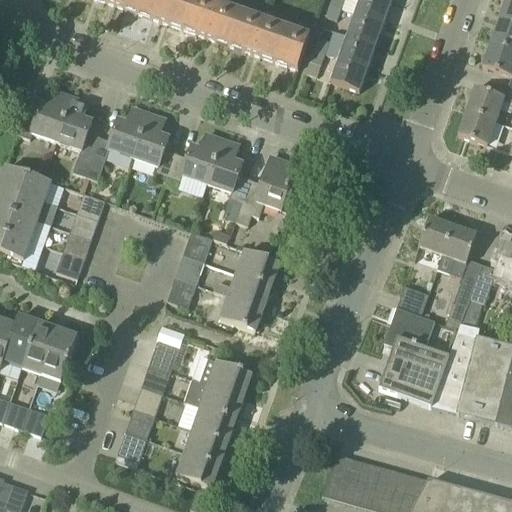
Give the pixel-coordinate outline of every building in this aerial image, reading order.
[(87,0),(114,9),(117,0),(87,0)] [(117,0),(114,9),(160,26),(169,0),(117,0)] [(169,0),(160,26),(175,31),(205,42),(217,9),(191,0),(169,0)] [(341,13),(345,1),(340,0),(332,0),(329,9),(341,13)] [(376,0),(360,0),(354,18),(383,28),(391,5),(376,0)] [(511,1),(508,0),(507,0),(499,23),(511,27),(511,1)] [(263,25),(247,20),(217,9),(205,42),(251,58),(263,25)] [(341,13),(329,9),(325,21),(336,25),(341,13)] [(354,18),(346,40),(375,50),(383,28),(354,18)] [(511,54),(511,27),(499,23),(491,47),(511,54)] [(263,25),(251,58),(297,74),(310,42),(263,25)] [(367,73),(375,50),(346,40),(338,64),(367,73)] [(317,42),(313,54),(325,58),(329,46),(317,42)] [(511,93),(511,54),(491,47),(482,71),(509,81),(506,91),(511,93)] [(320,69),(325,58),(313,54),(309,65),(320,69)] [(367,73),(338,64),(330,86),(359,96),(367,73)] [(511,93),(506,91),(502,101),(504,102),(503,104),(511,107),(511,93)] [(504,102),(502,101),(475,92),(466,116),(495,126),(503,104),(504,102)] [(32,136),(57,145),(72,102),(55,96),(50,112),(41,109),(37,119),(25,115),(17,139),(29,143),(32,136)] [(72,176),(85,181),(99,141),(87,137),(91,126),(82,123),(88,108),(72,102),(57,145),(81,153),(72,176)] [(133,164),(149,119),(132,113),(127,128),(118,125),(110,145),(99,141),(85,181),(97,185),(108,155),(133,164)] [(487,150),(495,126),(466,116),(458,140),(487,150)] [(165,124),(149,119),(133,164),(157,172),(155,178),(167,183),(176,158),(164,153),(168,143),(159,140),(165,124)] [(181,181),(206,190),(221,144),(206,139),(200,154),(191,151),(187,162),(176,158),(167,183),(179,187),(181,181)] [(228,204),(241,209),(249,184),(238,180),(242,169),(233,166),(238,150),(221,144),(206,190),(230,198),(228,204)] [(261,188),(249,184),(241,209),(234,228),(247,233),(251,219),(259,222),(263,209),(281,215),(296,170),(270,161),(261,188)] [(0,186),(0,190),(44,207),(51,187),(5,171),(0,186)] [(44,207),(0,190),(0,212),(37,226),(44,207)] [(105,206),(86,199),(83,198),(76,218),(96,226),(105,206)] [(37,226),(0,212),(0,234),(30,246),(37,226)] [(76,218),(69,238),(91,246),(96,226),(76,218)] [(442,260),(452,231),(428,222),(418,252),(442,260)] [(476,239),(452,231),(442,260),(453,264),(448,279),(461,283),(476,239)] [(21,271),(23,265),(30,246),(0,234),(0,256),(6,259),(4,265),(21,271)] [(190,237),(182,261),(204,269),(212,245),(190,237)] [(91,246),(69,238),(66,246),(88,254),(91,246)] [(493,282),(511,288),(511,251),(505,249),(493,282)] [(280,268),(264,263),(244,256),(236,279),(271,291),(280,268)] [(62,258),(55,276),(77,284),(83,266),(62,258)] [(177,275),(174,282),(196,290),(199,283),(177,275)] [(263,314),(271,291),(236,279),(231,293),(216,287),(213,296),(228,301),(263,314)] [(492,285),(478,280),(473,292),(470,304),(484,309),(492,285)] [(193,298),(196,290),(174,282),(171,290),(193,298)] [(445,330),(458,334),(461,329),(470,304),(473,292),(460,287),(445,330)] [(404,291),(396,313),(420,321),(427,299),(404,291)] [(263,314),(228,301),(219,325),(255,338),(263,314)] [(434,326),(420,321),(396,313),(383,349),(393,352),(395,353),(397,347),(413,353),(414,349),(415,349),(419,339),(428,342),(434,326)] [(2,365),(22,372),(37,327),(18,320),(15,329),(2,365)] [(0,371),(2,365),(15,329),(0,323),(0,371)] [(41,379),(58,334),(37,327),(22,372),(41,379)] [(430,412),(495,429),(511,361),(511,351),(477,342),(479,333),(461,329),(458,334),(457,338),(448,361),(430,412)] [(58,334),(41,379),(61,386),(77,341),(58,334)] [(179,353),(157,346),(149,369),(170,377),(179,353)] [(448,361),(415,349),(414,349),(413,353),(397,347),(395,353),(393,352),(378,394),(430,412),(448,361)] [(511,361),(495,429),(511,433),(511,361)] [(208,390),(243,402),(252,378),(251,377),(251,379),(216,367),(208,390)] [(149,369),(141,392),(162,399),(170,377),(149,369)] [(243,402),(208,390),(200,413),(238,427),(239,426),(236,425),(243,402)] [(162,399),(141,392),(133,414),(154,422),(162,399)] [(21,435),(29,413),(21,410),(14,432),(21,435)] [(29,413),(21,435),(41,442),(49,420),(37,416),(29,413)] [(228,447),(235,425),(238,427),(200,413),(192,435),(230,449),(228,447)] [(152,430),(154,422),(133,414),(130,422),(152,430)] [(230,449),(192,435),(184,458),(223,471),(220,470),(227,448),(230,449)] [(146,445),(125,437),(117,460),(138,468),(146,445)] [(223,471),(184,458),(176,481),(211,494),(219,471),(223,471)] [(330,480),(341,483),(349,463),(338,460),(330,480)] [(351,486),(360,466),(349,463),(341,483),(351,486)] [(351,486),(362,489),(371,469),(360,466),(351,486)] [(373,492),(381,472),(371,469),(362,489),(373,492)] [(373,492),(384,495),(392,475),(381,472),(373,492)] [(384,495),(394,498),(403,478),(392,475),(384,495)] [(405,501),(414,481),(403,478),(394,498),(405,501)] [(321,501),(332,504),(341,483),(330,480),(321,501)] [(405,501),(417,505),(428,484),(414,481),(405,501)] [(332,504),(343,507),(351,486),(341,483),(332,504)] [(511,511),(511,507),(428,484),(417,505),(413,511),(511,511)] [(343,507),(354,510),(362,489),(351,486),(343,507)] [(7,511),(15,491),(3,487),(0,495),(0,511),(7,511)] [(354,510),(360,511),(364,511),(373,492),(362,489),(354,510)] [(7,511),(21,511),(27,495),(15,491),(7,511)] [(373,492),(364,511),(376,511),(384,495),(373,492)] [(376,511),(388,511),(394,498),(384,495),(376,511)] [(190,511),(200,511),(205,500),(196,496),(190,511)] [(388,511),(400,511),(405,501),(394,498),(388,511)] [(400,511),(413,511),(417,505),(405,501),(400,511)]
